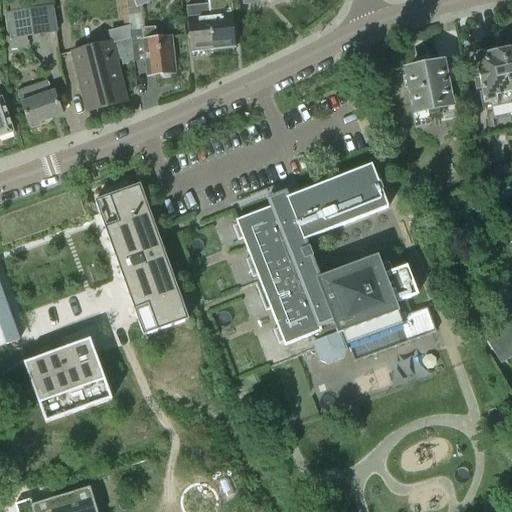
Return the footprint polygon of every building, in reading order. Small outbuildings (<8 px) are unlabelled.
[(3,0),(4,3),(11,48),(27,46),(26,37),(56,32),(52,7),(51,0),(3,0)] [(133,0),(137,9),(140,7),(158,0),(133,0)] [(207,0),(208,5),(213,51),(236,48),(230,0),(207,0)] [(191,53),(213,51),(208,5),(186,7),(191,53)] [(110,33),(112,43),(72,53),(87,112),(128,102),(117,61),(120,60),(122,66),(133,63),(134,63),(131,38),(130,28),(110,33)] [(143,30),(146,61),(148,77),(161,76),(163,78),(170,78),(172,74),(175,74),(171,38),(155,39),(154,29),(143,30)] [(511,49),(503,51),(511,95),(511,49)] [(511,100),(511,95),(503,51),(486,55),(486,56),(475,58),(480,79),(475,80),(477,90),(481,89),(484,103),(496,100),(497,103),(511,100)] [(451,64),(407,72),(415,111),(412,112),(415,128),(431,125),(429,115),(439,113),(437,107),(450,104),(446,84),(455,82),(451,64)] [(18,92),(30,127),(62,115),(54,92),(51,93),(47,82),(18,92)] [(0,137),(13,133),(2,99),(0,99),(0,137)] [(268,200),(271,208),(270,208),(236,222),(238,225),(234,227),(239,241),(243,240),(251,259),(246,260),(266,311),(270,309),(278,328),(274,330),(279,344),(283,343),(284,347),(310,337),(319,362),(326,365),(342,359),(345,352),(343,347),(348,345),(355,362),(436,332),(426,307),(410,313),(406,300),(417,296),(406,267),(392,273),(389,264),(381,267),(377,258),(319,279),(312,259),(313,258),(309,248),(308,249),(305,242),(389,209),(372,166),(288,199),(286,193),(268,200)] [(500,195),(497,179),(485,181),(487,198),(500,195)] [(143,185),(97,201),(146,337),(191,320),(143,185)] [(79,189),(0,218),(0,235),(4,246),(88,215),(79,189)] [(0,279),(0,351),(23,343),(0,279)] [(468,285),(454,294),(474,329),(489,320),(468,285)] [(511,322),(484,339),(495,356),(511,345),(511,322)] [(93,339),(26,363),(48,424),(115,400),(93,339)] [(26,495),(13,500),(16,511),(98,511),(88,481),(28,501),(26,495)]
